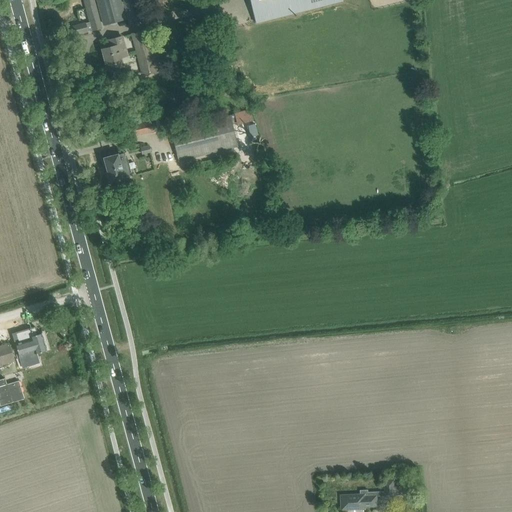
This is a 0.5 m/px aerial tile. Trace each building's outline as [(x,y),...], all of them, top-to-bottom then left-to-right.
[(92,31),(102,28),(94,0),(84,0),(90,22),(92,30),(92,31)] [(96,0),(103,26),(126,20),(120,0),(96,0)] [(143,20),(138,0),(122,0),(129,25),(144,21),(143,20)] [(342,0),(249,0),(255,24),(343,2),(342,0)] [(76,25),(66,27),(69,37),(78,34),(88,32),(88,31),(92,30),(90,22),(86,23),(86,22),(76,25)] [(131,34),(142,77),(161,72),(150,29),(131,34)] [(108,70),(117,67),(123,66),(120,57),(127,56),(122,37),(118,38),(109,40),(109,41),(113,40),(114,46),(102,49),(108,70)] [(221,95),(239,91),(236,77),(218,81),(221,95)] [(230,116),(171,130),(178,161),(237,146),(230,116)] [(140,148),(141,155),(150,153),(149,146),(140,148)] [(110,182),(119,180),(124,178),(130,176),(123,153),(118,154),(117,154),(103,158),(110,182)] [(18,342),(15,343),(19,356),(28,353),(30,360),(38,358),(36,353),(47,350),(42,333),(37,334),(35,327),(15,333),(18,342)] [(9,343),(0,345),(0,365),(14,361),(9,343)] [(5,378),(0,379),(0,406),(24,399),(19,381),(7,385),(5,378)] [(404,486),(395,487),(394,479),(385,480),(385,491),(386,496),(386,497),(395,496),(405,495),(404,486)] [(385,491),(368,492),(368,490),(360,490),(360,494),(341,495),(341,500),(342,510),(366,509),(366,507),(377,506),(377,497),(386,496),(385,491)]
